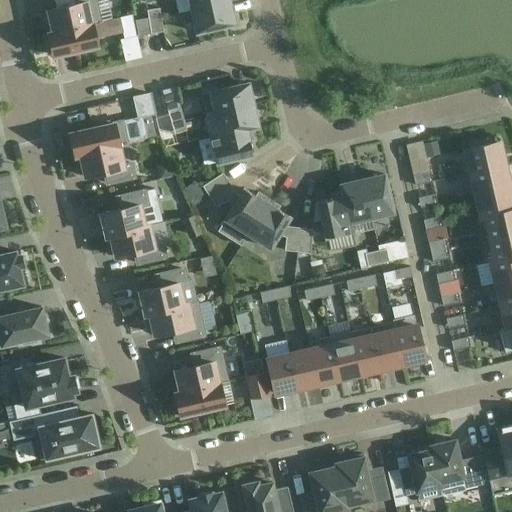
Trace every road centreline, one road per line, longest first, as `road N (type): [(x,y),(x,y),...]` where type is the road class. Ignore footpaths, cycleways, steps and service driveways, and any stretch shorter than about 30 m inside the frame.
road 1 (residential): [(20,102),(59,229),(160,469)]
road 2 (residential): [(160,469),(511,392)]
road 3 (residential): [(276,43),(297,118),(322,135),(499,95)]
road 4 (residential): [(20,102),(276,43)]
road 5 (residential): [(0,509),(160,469)]
